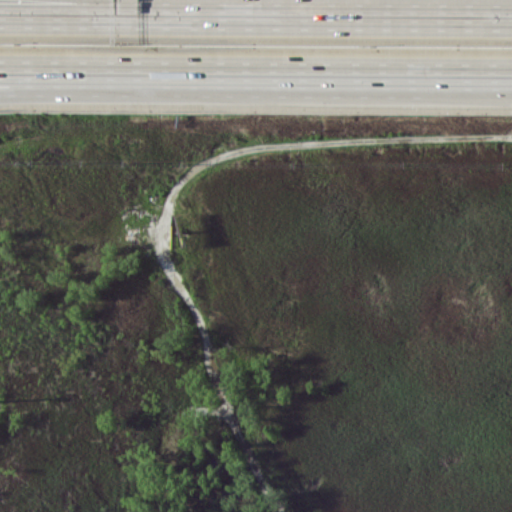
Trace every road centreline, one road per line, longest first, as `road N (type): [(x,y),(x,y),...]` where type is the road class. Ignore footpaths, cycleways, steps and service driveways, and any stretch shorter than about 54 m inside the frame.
road 1 (motorway): [(0,96),(287,70)]
road 2 (motorway): [(0,67),(287,70)]
road 3 (motorway): [(283,19),(0,16)]
road 4 (motorway): [(287,70),(511,70)]
road 5 (motorway): [(462,20),(283,19)]
road 6 (motorway): [(283,19),(147,0)]
